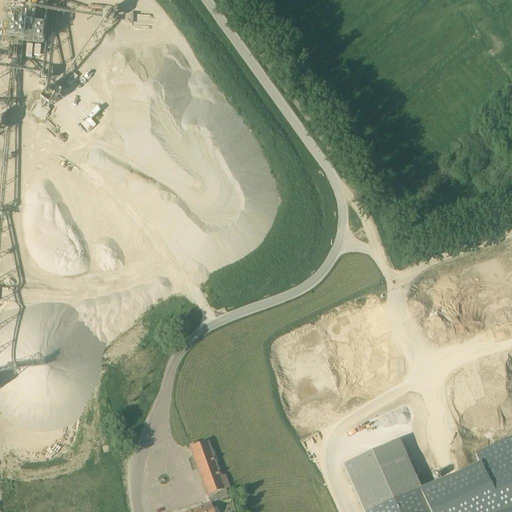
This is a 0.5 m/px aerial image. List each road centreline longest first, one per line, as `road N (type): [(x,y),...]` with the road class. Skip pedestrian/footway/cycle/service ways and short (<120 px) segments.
road 1 (unclassified): [(138,511),(139,465),(178,351),(209,326),(298,291),(340,243),(342,200),(326,165)]
road 2 (unclassified): [(206,0),(326,165)]
